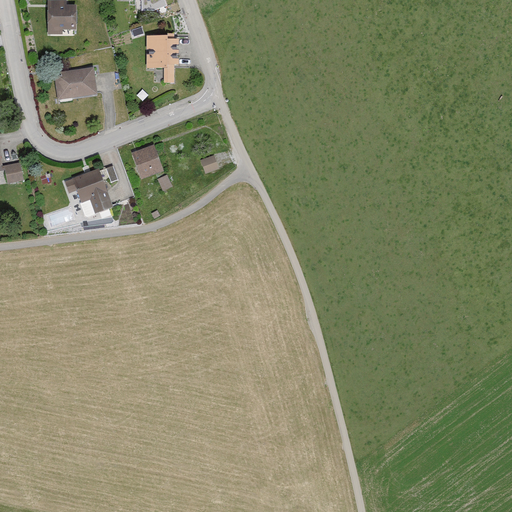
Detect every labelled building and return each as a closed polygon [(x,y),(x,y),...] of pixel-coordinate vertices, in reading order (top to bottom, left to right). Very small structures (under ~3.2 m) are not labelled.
[(62,3),(47,3),(46,36),(61,36),(61,32),(75,32),(75,7),(67,7),(67,5),(62,5),(62,3)] [(166,38),(146,38),(146,70),(163,70),(162,84),(172,84),(173,67),(177,67),(177,41),(173,41),(173,36),(166,36),(166,38)] [(95,97),(92,70),(53,74),(56,101),(95,97)] [(152,146),(130,155),(140,180),(162,171),(152,146)] [(217,170),(213,157),(200,161),(204,174),(217,170)] [(18,166),(4,169),(7,186),(22,183),(18,166)] [(111,168),(105,170),(110,183),(116,181),(111,168)] [(110,208),(97,169),(70,179),(71,180),(62,183),(65,193),(74,190),(79,204),(89,200),(94,214),(110,208)] [(170,187),(165,177),(157,181),(162,191),(170,187)]
